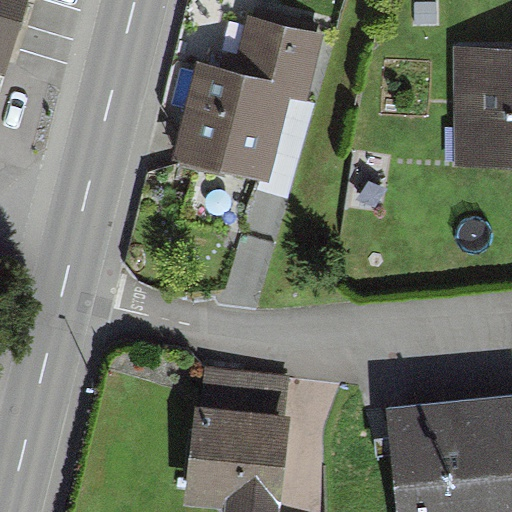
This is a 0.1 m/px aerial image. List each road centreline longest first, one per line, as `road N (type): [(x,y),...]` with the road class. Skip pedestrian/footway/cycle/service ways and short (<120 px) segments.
road 1 (residential): [(61,286),(202,317),(349,325),(511,305)]
road 2 (tertiary): [(6,511),(61,286)]
road 3 (tertiary): [(95,151),(132,0)]
road 4 (tertiary): [(61,286),(95,151)]
